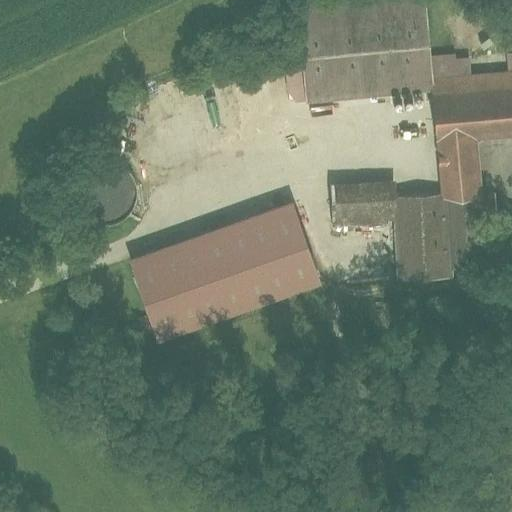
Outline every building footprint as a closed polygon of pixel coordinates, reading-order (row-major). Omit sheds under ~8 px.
[(427,0),(406,0),(298,7),(304,94),(433,85),(432,68),(427,0)] [(511,62),(432,68),(433,85),(440,192),(455,191),(485,189),(481,133),(511,131),(511,62)] [(387,180),(331,183),(333,214),(389,211),(388,195),(387,180)] [(389,211),(394,285),(461,281),(455,191),(440,192),(388,195),(389,211)] [(310,198),(143,247),(168,332),(275,300),(272,288),(282,284),(284,291),(293,288),(294,291),(334,278),(310,198)]
